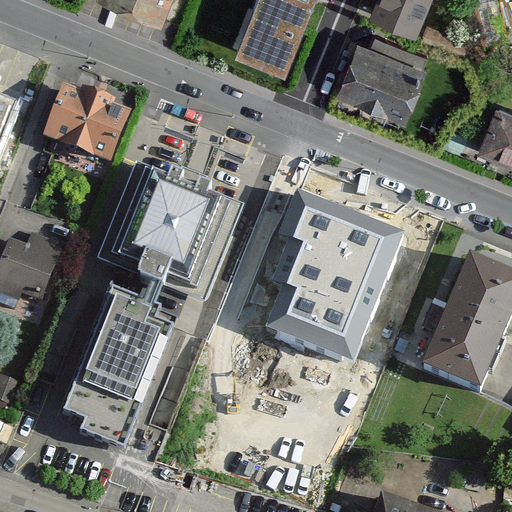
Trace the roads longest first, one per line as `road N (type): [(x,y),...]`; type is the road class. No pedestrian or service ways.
road 1 (residential): [(301,127),(0,6)]
road 2 (residential): [(511,209),(301,127)]
road 3 (residential): [(301,127),(352,0)]
